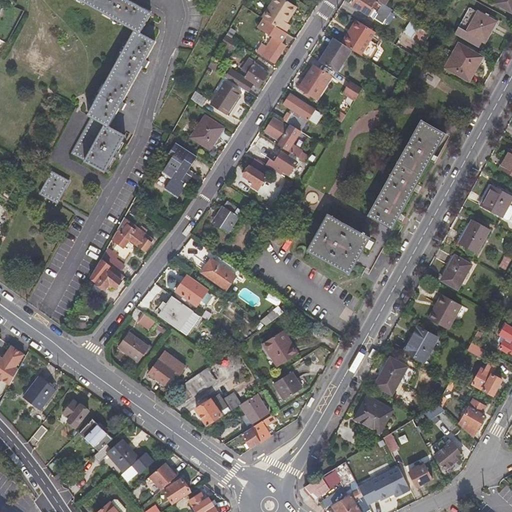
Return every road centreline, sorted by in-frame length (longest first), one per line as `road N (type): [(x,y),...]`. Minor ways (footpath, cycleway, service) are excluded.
road 1 (tertiary): [(511,76),(272,492)]
road 2 (residential): [(80,363),(198,209),(337,0)]
road 3 (residential): [(175,0),(179,18),(142,145),(33,331)]
road 4 (secondary): [(261,494),(80,363)]
road 5 (unknown): [(363,340),(253,259)]
